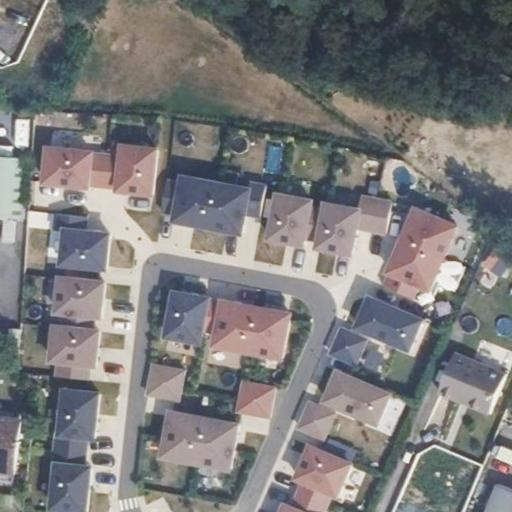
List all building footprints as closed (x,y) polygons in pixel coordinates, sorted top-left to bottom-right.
[(114,8),(102,3),(68,84),(79,89),(114,8)] [(157,148),(117,143),(116,155),(112,190),(111,193),(151,198),(157,148)] [(92,151),(43,147),(39,187),(88,191),(88,187),(92,153),(92,151)] [(116,155),(92,153),(88,187),(112,190),(116,155)] [(32,157),(0,154),(0,217),(28,220),(29,200),(32,157)] [(248,188),(178,176),(177,182),(170,217),(169,224),(241,237),(244,216),(249,189),(248,188)] [(170,217),(177,182),(166,180),(160,215),(170,217)] [(249,182),(248,188),(249,189),(244,216),(259,219),(265,185),(249,182)] [(312,200),(274,193),(264,242),(302,249),(304,240),(311,206),(312,200)] [(360,195),(358,209),(360,209),(356,230),(385,236),(392,201),(360,195)] [(358,209),(322,202),(321,208),(314,242),(313,251),(350,258),(356,230),(360,209),(358,209)] [(321,208),(311,206),(304,240),(314,242),(321,208)] [(457,226),(412,207),(383,275),(386,276),(417,289),(428,294),(457,226)] [(50,231),(60,232),(60,228),(86,230),(87,216),(52,213),(50,231)] [(86,230),(60,228),(60,232),(56,268),(105,273),(109,233),(86,230)] [(502,279),(511,262),(493,251),(483,267),(502,279)] [(104,280),(56,275),(52,315),(100,320),(104,280)] [(417,289),(386,276),(382,285),(414,298),(417,289)] [(203,333),(209,299),(170,291),(161,339),(200,346),(203,333)] [(423,319),(367,296),(352,330),(370,337),(409,353),(423,319)] [(217,300),(209,299),(203,333),(211,334),(217,300)] [(290,314),(217,300),(211,334),(208,347),(281,361),(290,314)] [(99,329),(50,324),(46,364),(55,365),(90,368),(95,369),(99,329)] [(357,368),(370,337),(352,330),(340,325),(327,356),(357,368)] [(458,353),(441,393),(458,400),(460,398),(470,402),(469,404),(491,414),(508,374),(458,353)] [(186,371),(151,364),(145,396),(180,403),(186,371)] [(90,368),(55,365),(54,377),(89,381),(90,368)] [(391,393),(334,369),(320,404),(337,411),(377,427),(391,393)] [(276,387),(242,381),(236,413),(270,420),(276,387)] [(98,392),(60,388),(54,438),(88,442),(93,442),(98,392)] [(324,442),(337,411),(320,404),(308,399),(295,429),(324,442)] [(238,424),(167,410),(157,459),(228,473),(238,424)] [(23,422),(0,418),(0,472),(15,474),(23,422)] [(88,442),(54,438),(52,463),(85,466),(88,442)] [(351,463),(306,444),(291,481),(300,484),(330,497),(336,499),(351,463)] [(85,466),(52,463),(46,511),(85,511),(90,467),(85,466)] [(511,511),(511,482),(504,479),(489,511),(511,511)] [(323,511),(330,497),(300,484),(290,506),(303,511),(323,511)] [(23,511),(26,496),(4,495),(2,511),(23,511)] [(303,511),(290,506),(281,502),(276,511),(303,511)]
